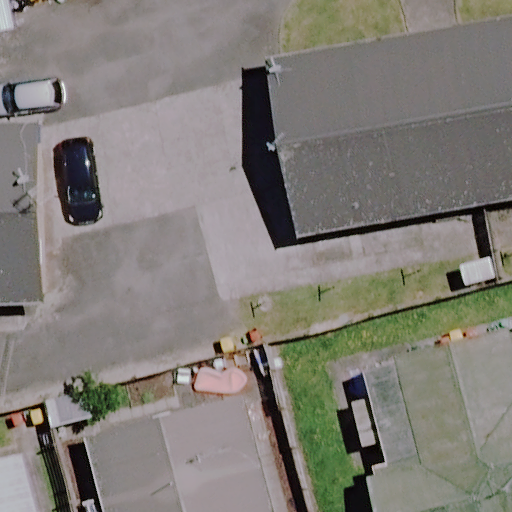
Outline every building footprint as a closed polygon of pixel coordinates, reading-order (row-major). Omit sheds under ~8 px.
[(511,208),(511,24),(270,68),(302,246),(511,208)] [(0,137),(0,317),(44,317),(44,138),(0,137)] [(511,511),(511,368),(504,338),(360,375),(385,477),(368,481),(375,511),(511,511)] [(271,511),(247,407),(85,445),(100,511),(271,511)] [(0,511),(40,511),(28,462),(0,468),(0,511)]
